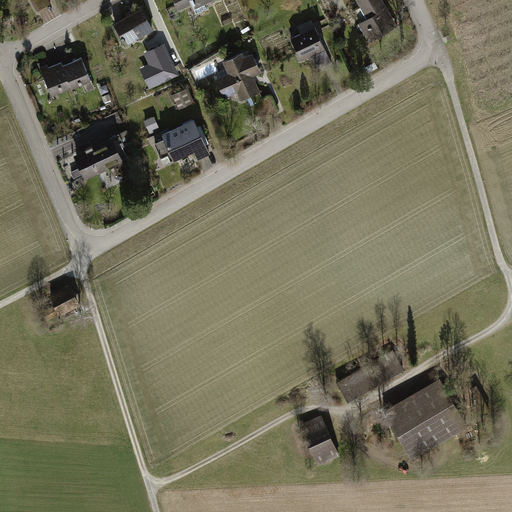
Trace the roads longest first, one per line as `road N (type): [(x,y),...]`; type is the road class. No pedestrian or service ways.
road 1 (residential): [(3,64),(80,261),(445,57),(418,0)]
road 2 (track): [(511,306),(491,331),(342,413),(295,412),(150,489)]
road 3 (track): [(0,303),(80,261),(157,511)]
road 4 (residential): [(3,64),(106,0)]
